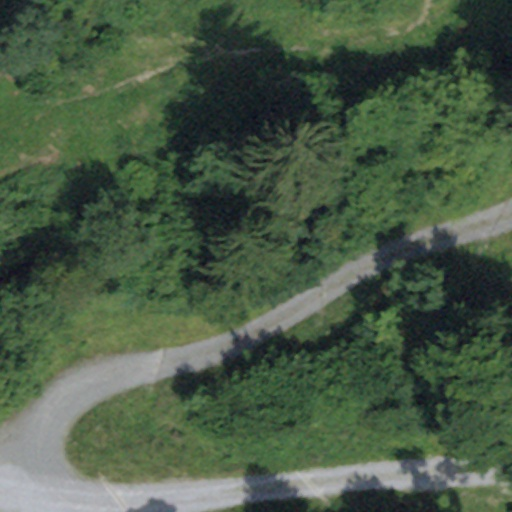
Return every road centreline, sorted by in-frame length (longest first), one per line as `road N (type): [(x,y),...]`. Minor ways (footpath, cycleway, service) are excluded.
road 1 (track): [(511,216),(403,248),(264,329),(86,388),(50,420),(16,492)]
road 2 (track): [(166,511),(358,473),(511,469)]
road 3 (track): [(16,492),(88,510),(142,511)]
